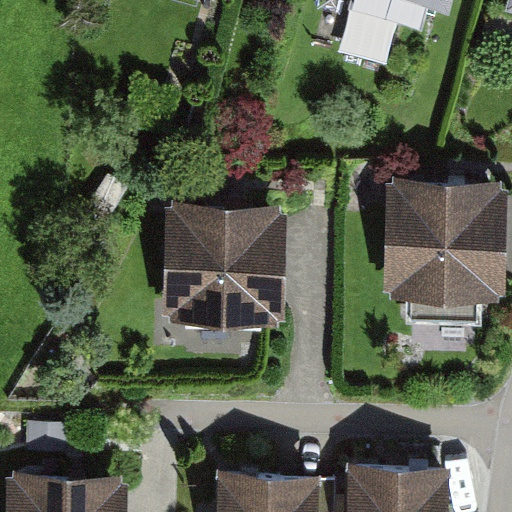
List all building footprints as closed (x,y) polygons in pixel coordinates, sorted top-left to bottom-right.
[(453,12),(475,18),(480,0),(379,0),(375,14),(447,33),(453,12)] [(511,176),(388,176),(387,301),(413,301),(413,322),(486,323),(486,300),(511,300),(511,176)] [(287,331),(292,206),(170,201),(165,320),(192,321),(191,348),(258,351),(259,330),(287,331)] [(18,466),(55,465),(55,437),(17,437),(18,466)] [(151,511),(150,470),(22,473),(23,511),(151,511)] [(469,511),(471,474),(362,470),(360,511),(469,511)] [(344,511),(345,483),(242,482),(241,511),(344,511)]
